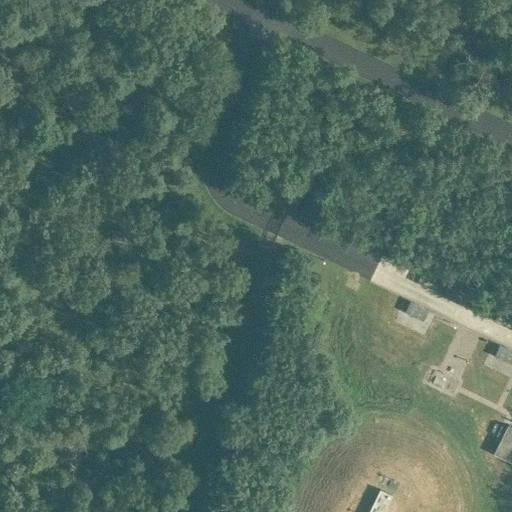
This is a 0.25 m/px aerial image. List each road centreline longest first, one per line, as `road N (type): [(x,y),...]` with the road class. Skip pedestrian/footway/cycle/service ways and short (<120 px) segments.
road 1 (unclassified): [(226,1),(241,25),(245,55),(214,141),(217,187),(232,204),(511,338)]
road 2 (unclassified): [(511,138),(226,1)]
